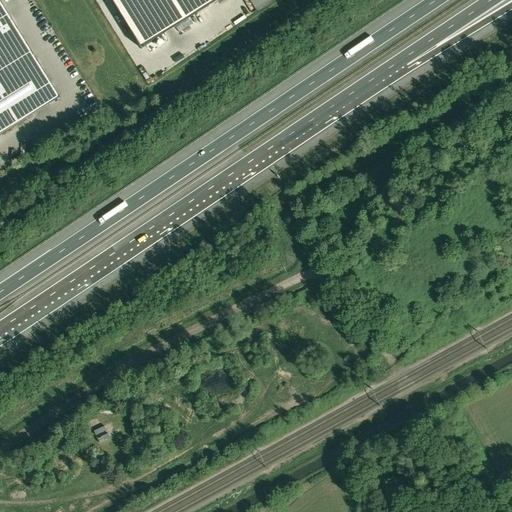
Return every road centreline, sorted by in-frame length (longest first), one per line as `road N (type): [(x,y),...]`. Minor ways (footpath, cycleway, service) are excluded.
road 1 (motorway): [(433,0),(0,293)]
road 2 (unclassified): [(0,448),(193,330),(324,264),(393,364)]
road 3 (motorway): [(0,328),(399,60)]
road 4 (motorway): [(399,60),(511,5)]
road 5 (track): [(423,407),(490,511)]
